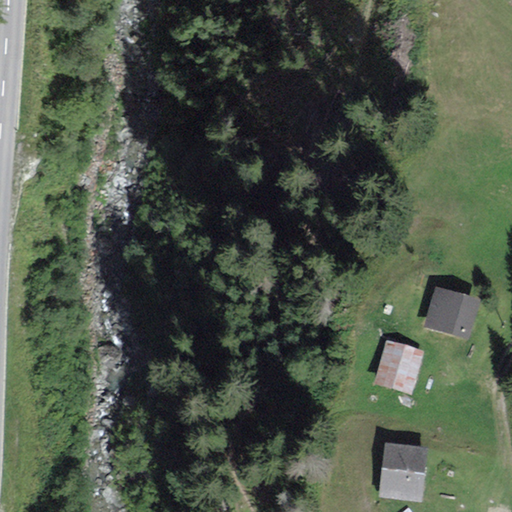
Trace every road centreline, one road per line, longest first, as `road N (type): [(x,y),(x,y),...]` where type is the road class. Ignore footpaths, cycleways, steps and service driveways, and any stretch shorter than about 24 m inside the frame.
road 1 (track): [(511,353),(501,371),(499,424),(509,484)]
road 2 (tertiary): [(0,131),(8,0)]
